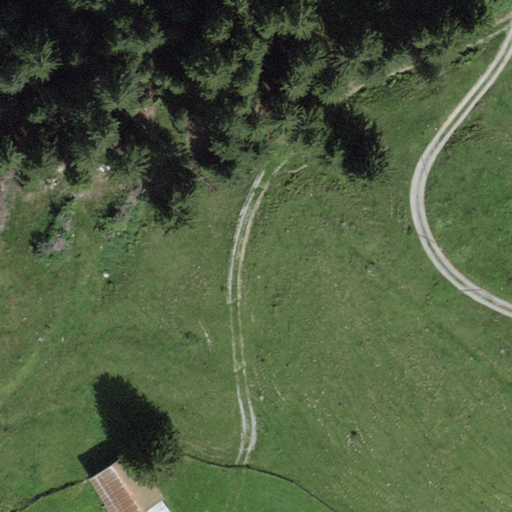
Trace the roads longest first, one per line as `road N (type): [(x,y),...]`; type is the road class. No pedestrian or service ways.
road 1 (track): [(511,20),(345,90),(286,152),(246,211),(233,263),(241,450),(226,456),(184,443)]
road 2 (track): [(511,310),(452,274),(422,216),(424,168),(511,46)]
